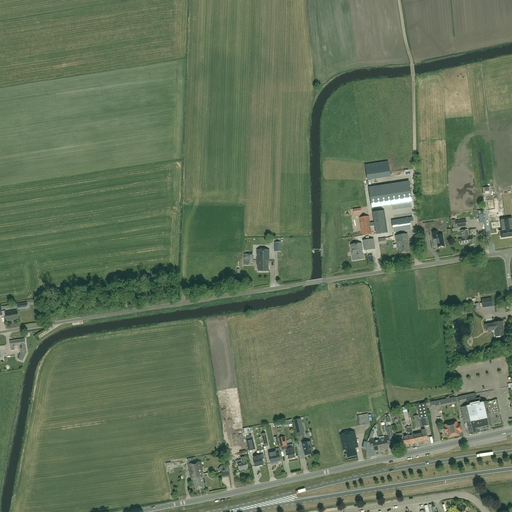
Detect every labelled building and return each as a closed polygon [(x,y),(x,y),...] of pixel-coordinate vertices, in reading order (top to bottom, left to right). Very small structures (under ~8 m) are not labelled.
[(388,162),(366,165),(367,177),(390,174),(388,162)] [(412,202),(409,182),(369,188),(372,208),(412,202)] [(487,214),(496,214),(496,200),(486,201),(487,214)] [(392,218),(412,217),(411,209),(399,210),(399,212),(392,213),(392,218)] [(369,217),(360,218),(363,236),(371,234),(370,227),(375,226),(377,234),(387,233),(384,211),(373,213),(375,223),(370,223),(369,217)] [(393,232),(411,229),(410,222),(413,221),(413,217),(391,221),(393,232)] [(501,231),(500,232),(501,238),(508,237),(506,218),(505,218),(500,219),(501,231)] [(467,227),(466,220),(455,221),(455,220),(452,220),(454,229),(452,229),(453,232),(458,232),(457,228),(467,227)] [(255,234),(266,233),(266,222),(255,223),(255,234)] [(469,237),(468,230),(460,231),(462,240),(460,240),(459,240),(460,243),(462,243),(462,244),(469,243),(470,246),(474,245),(473,238),(473,237),(469,237)] [(438,236),(438,232),(432,232),(433,240),(436,239),(437,248),(444,247),(443,235),(438,236)] [(408,244),(407,234),(395,236),(397,249),(398,248),(399,254),(408,253),(407,244),(408,244)] [(365,240),(366,250),(375,249),(374,239),(365,240)] [(363,251),(361,243),(351,245),(353,261),(364,259),(363,254),(362,254),(362,251),(363,251)] [(390,250),(391,257),(399,256),(397,249),(390,250)] [(257,250),(257,255),(257,258),(257,266),(258,266),(258,271),(268,271),(268,262),(270,262),(270,250),(257,250)] [(252,265),(252,254),(244,254),(244,265),(252,265)] [(491,299),(481,300),(482,308),(492,306),(491,299)] [(7,321),(19,319),(17,311),(6,313),(7,321)] [(502,322),(494,323),(494,324),(485,325),(486,331),(495,330),(496,337),(504,336),(502,322)] [(27,353),(25,339),(10,341),(11,347),(19,345),(21,353),(27,353)] [(474,394),(458,397),(459,403),(466,401),(467,406),(461,408),(464,424),(465,428),(466,429),(467,429),(468,433),(469,435),(480,433),(479,430),(482,429),(485,429),(486,428),(489,428),(492,427),(486,402),(481,403),(480,398),(476,399),(476,397),(475,397),(474,394)] [(435,402),(435,405),(436,407),(456,403),(455,398),(435,402)] [(416,405),(419,419),(420,419),(422,427),(430,425),(425,403),(416,405)] [(368,414),(357,416),(358,426),(369,424),(368,414)] [(445,427),(443,428),(444,433),(446,433),(447,438),(460,435),(459,432),(462,431),(460,424),(457,424),(457,422),(444,425),(445,427)] [(407,435),(409,444),(414,443),(412,434),(411,426),(406,427),(408,433),(407,433),(408,435),(407,435)] [(355,432),(340,435),(343,451),(346,450),(347,458),(357,456),(355,448),(358,448),(355,432)] [(423,441),(421,432),(412,434),(414,443),(423,441)] [(405,445),(403,436),(402,433),(396,435),(397,438),(398,438),(400,446),(405,445)] [(390,445),(388,436),(383,437),(383,439),(379,440),(381,450),(388,449),(387,445),(390,445)] [(255,449),(253,439),(246,440),(249,451),(255,449)] [(381,450),(379,440),(374,441),(374,439),(369,440),(371,448),(374,448),(375,452),(381,450)] [(310,442),(302,443),(305,456),(311,454),(310,450),(312,450),(310,442)] [(287,453),(286,454),(288,460),(296,458),(294,452),(291,452),(290,449),(287,450),(287,453)] [(279,454),(276,454),(276,452),(269,453),(270,457),(269,457),(271,463),(271,466),(278,464),(278,462),(281,462),(279,454)] [(256,460),(253,461),(255,467),(263,465),(262,459),(264,458),(263,455),(255,456),(256,460)] [(241,458),(241,460),(237,461),(236,462),(237,465),(238,465),(239,470),(247,468),(246,462),(244,457),(241,458)] [(194,463),(193,458),(187,459),(188,465),(191,480),(193,479),(195,490),(200,489),(199,484),(198,485),(196,475),(197,475),(194,463)] [(201,462),(194,463),(197,475),(196,475),(198,485),(199,484),(200,489),(205,488),(202,474),(203,474),(201,462)]
